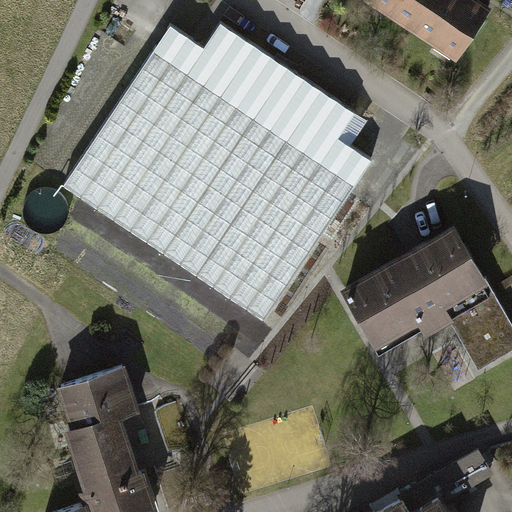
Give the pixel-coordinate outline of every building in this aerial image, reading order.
[(493,2),(489,0),(369,0),(459,56),(493,2)] [(59,185),(260,321),(368,161),(332,137),(349,113),(217,24),(200,49),(167,27),(59,185)] [(70,216),(71,209),(70,201),(66,194),(61,189),(54,186),(46,186),(39,187),(32,192),(27,197),(25,205),(25,212),(27,220),(32,226),(38,230),(46,232),(54,232),(61,228),(66,223),(70,216)] [(489,279),(457,220),(343,281),(376,341),(445,304),(489,279)] [(511,348),(511,319),(489,279),(445,304),(480,367),(511,348)] [(123,366),(63,385),(78,431),(71,433),(93,500),(56,511),(151,511),(156,511),(124,410),(136,406),(123,366)] [(481,448),(367,511),(450,511),(445,502),(496,473),(481,448)]
